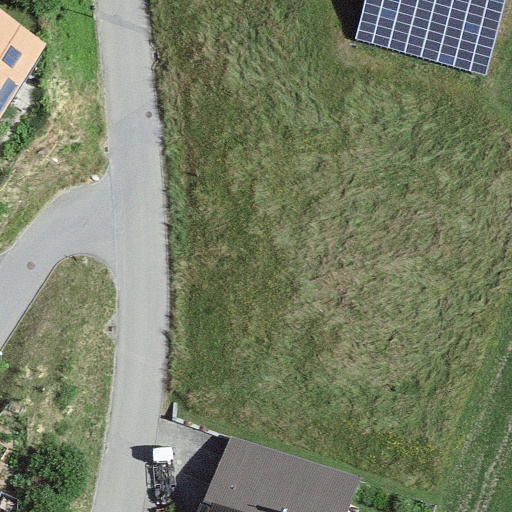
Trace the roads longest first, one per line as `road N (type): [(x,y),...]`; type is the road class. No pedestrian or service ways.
road 1 (residential): [(142,194),(141,391),(117,511)]
road 2 (residential): [(127,0),(142,194)]
road 3 (residential): [(142,194),(69,220),(28,261),(0,309)]
